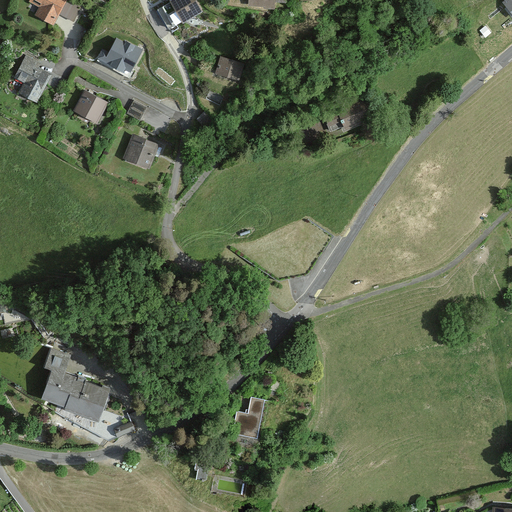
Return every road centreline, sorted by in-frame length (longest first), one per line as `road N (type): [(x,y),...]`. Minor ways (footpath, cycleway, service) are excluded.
road 1 (residential): [(283,327),(412,147),(511,51)]
road 2 (residential): [(0,448),(106,456),(177,429),(213,406),(283,327)]
road 3 (residential): [(283,327),(168,245),(165,221),(184,123)]
road 4 (track): [(511,209),(451,266),(417,283),(316,313),(296,309)]
road 5 (track): [(184,123),(188,92),(179,64),(140,0)]
